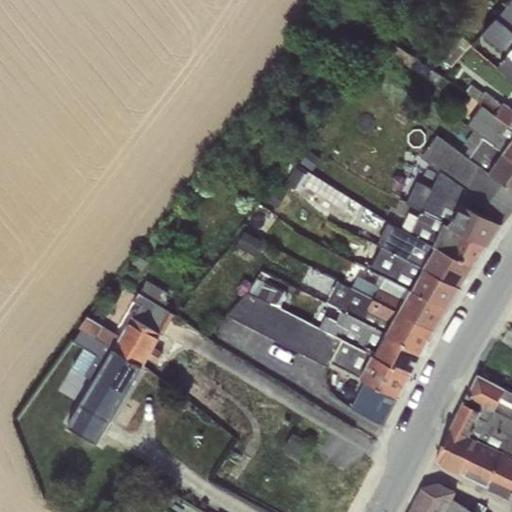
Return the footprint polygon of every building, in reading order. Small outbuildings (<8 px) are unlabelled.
[(511,0),(510,0),(481,32),(501,49),(511,37),(511,0)] [(334,29),(333,48),(352,49),(354,30),(334,29)] [(379,29),(371,41),(434,84),(440,75),(379,29)] [(461,36),(441,58),(451,67),(470,44),(461,36)] [(511,79),(511,48),(511,49),(497,67),(511,79)] [(511,109),(470,83),(465,91),(482,104),(511,125),(511,109)] [(511,125),(482,104),(467,124),(473,129),(511,157),(511,125)] [(511,157),(473,129),(463,143),(468,146),(463,154),(511,188),(511,157)] [(511,208),(511,188),(463,154),(437,135),(421,157),(441,171),(434,188),(416,180),(406,202),(421,210),(487,244),(511,208)] [(295,167),(286,182),(299,190),(308,175),(295,167)] [(418,217),(410,232),(473,265),(487,244),(421,210),(418,217)] [(408,212),(400,227),(410,232),(418,217),(408,212)] [(410,232),(400,227),(388,221),(377,243),(381,246),(460,286),(473,265),(410,232)] [(243,231),(235,246),(255,256),(263,241),(243,231)] [(460,286),(381,246),(370,269),(385,276),(447,307),(460,286)] [(358,276),(351,287),(435,329),(447,307),(385,276),(379,287),(358,276)] [(81,328),(142,365),(146,357),(155,363),(162,351),(154,346),(174,313),(163,307),(171,295),(146,279),(113,331),(86,315),(79,326),(81,328)] [(435,329),(351,287),(338,280),(327,301),(342,309),(422,351),(435,329)] [(264,282),(257,295),(280,307),(286,293),(264,282)] [(280,307),(257,295),(247,290),(226,314),(328,366),(329,363),(341,338),(319,327),(319,328),(280,307)] [(325,315),(319,327),(341,338),(410,373),(422,351),(342,309),(337,320),(325,315)] [(142,365),(81,328),(73,340),(84,346),(71,367),(93,380),(65,424),(97,443),(142,365)] [(341,338),(329,363),(365,380),(398,397),(410,373),(341,338)] [(500,396),(504,387),(477,374),(466,397),(482,405),(479,411),(464,403),(464,402),(463,402),(434,462),(462,474),(493,409),(500,396)] [(398,397),(365,380),(350,408),(383,425),(398,397)] [(511,418),(493,409),(462,474),(486,487),(511,435),(511,391),(504,387),(500,396),(511,401),(511,418)] [(295,429),(284,447),(300,457),(311,439),(295,429)] [(511,435),(486,487),(508,499),(511,490),(511,435)] [(421,488),(408,511),(443,511),(451,497),(454,491),(437,482),(421,488)] [(473,511),(451,497),(443,511),(473,511)]
